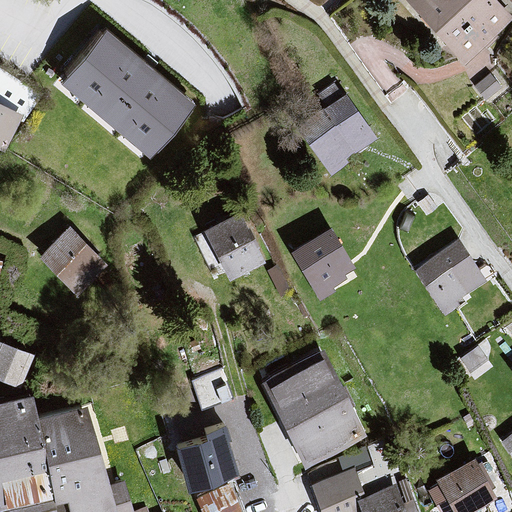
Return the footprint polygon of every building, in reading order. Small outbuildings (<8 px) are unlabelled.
[(404,0),(457,58),(506,13),(493,0),(404,0)] [(103,29),(60,82),(152,163),(200,107),(103,29)] [(295,123),(327,173),(346,161),(344,158),(376,136),(347,90),(295,123)] [(0,104),(0,151),(1,152),(21,115),(0,104)] [(239,209),(200,228),(225,280),(264,261),(239,209)] [(332,226),(288,250),(316,299),(360,275),(332,226)] [(71,231),(40,261),(78,298),(108,267),(71,231)] [(455,238),(411,267),(439,310),(483,281),(455,238)] [(28,354),(0,342),(0,381),(15,387),(28,354)] [(323,353),(261,384),(302,465),(364,434),(323,353)] [(225,370),(196,377),(202,402),(231,395),(225,370)] [(85,401),(33,412),(29,392),(0,397),(0,511),(54,511),(52,499),(65,495),(68,511),(78,511),(110,505),(85,401)] [(222,424),(172,440),(186,489),(237,473),(222,424)] [(511,430),(498,441),(511,459),(511,430)] [(473,455),(434,477),(454,511),(465,511),(495,496),(473,455)] [(352,467),(305,484),(314,511),(358,511),(354,498),(361,496),(352,467)] [(239,511),(230,484),(191,498),(195,511),(239,511)] [(361,496),(354,498),(358,511),(403,511),(394,485),(361,496)]
